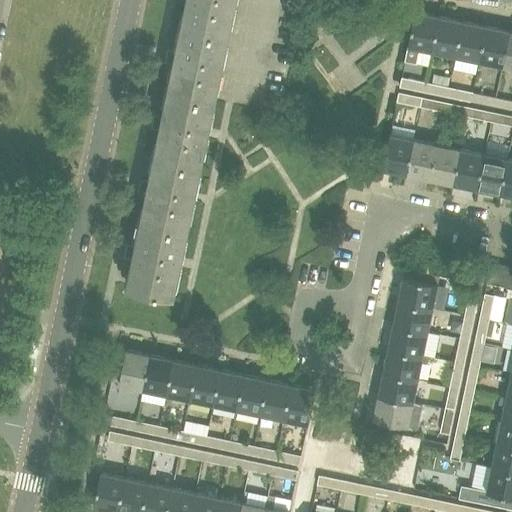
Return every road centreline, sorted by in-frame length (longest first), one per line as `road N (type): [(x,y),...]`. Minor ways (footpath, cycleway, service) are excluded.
road 1 (tertiary): [(41,431),(133,0)]
road 2 (residential): [(511,236),(408,214),(385,217),(376,226),(361,307)]
road 3 (residential): [(361,307),(315,304),(301,316),(297,337),(309,353),(349,357),(361,321)]
